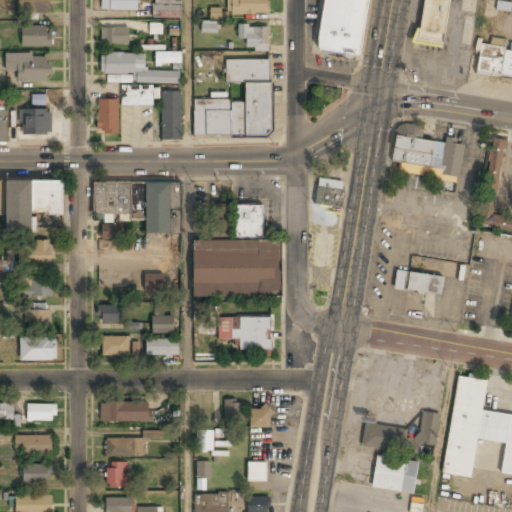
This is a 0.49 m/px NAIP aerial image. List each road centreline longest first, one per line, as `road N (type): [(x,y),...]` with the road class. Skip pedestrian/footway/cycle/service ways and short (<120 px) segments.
road 1 (secondary): [(511,116),(421,103),(376,107),(265,160),(0,162)]
road 2 (secondary): [(391,0),(309,511)]
road 3 (residential): [(79,0),(78,511)]
road 4 (residential): [(337,331),(309,320),(298,301),(294,0)]
road 5 (residential): [(331,382),(0,380)]
road 6 (residential): [(511,358),(337,331)]
